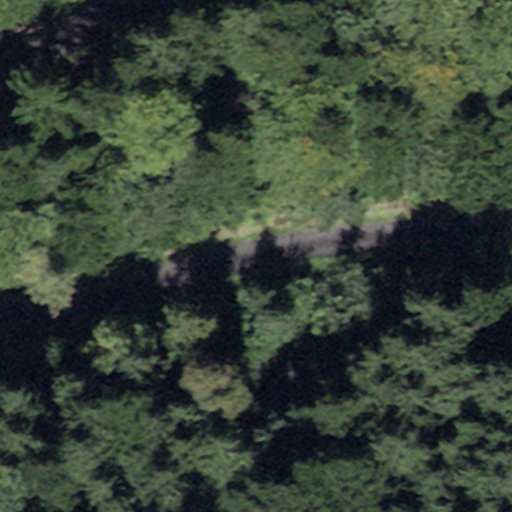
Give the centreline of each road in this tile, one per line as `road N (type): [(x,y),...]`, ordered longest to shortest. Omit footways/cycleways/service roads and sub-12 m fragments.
road 1 (unclassified): [(511,233),(392,235),(265,255),(0,323)]
road 2 (unclassified): [(0,83),(119,0)]
